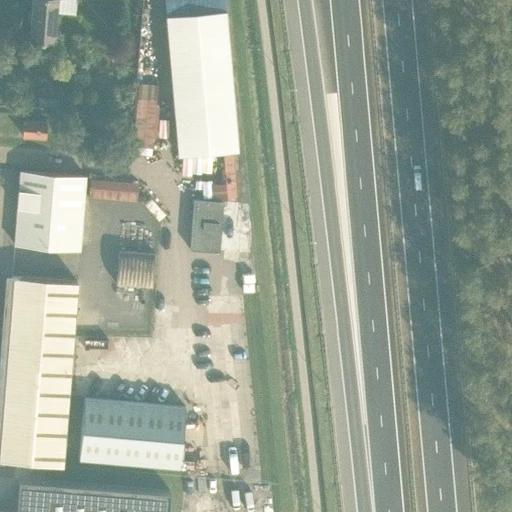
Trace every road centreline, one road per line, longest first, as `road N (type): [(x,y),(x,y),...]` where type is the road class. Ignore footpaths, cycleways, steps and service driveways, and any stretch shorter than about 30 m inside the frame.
road 1 (motorway): [(305,0),(368,511)]
road 2 (motorway): [(443,511),(397,0)]
road 3 (motorway): [(345,0),(389,511)]
road 4 (unknown): [(0,150),(114,163),(144,176),(167,215),(181,319)]
